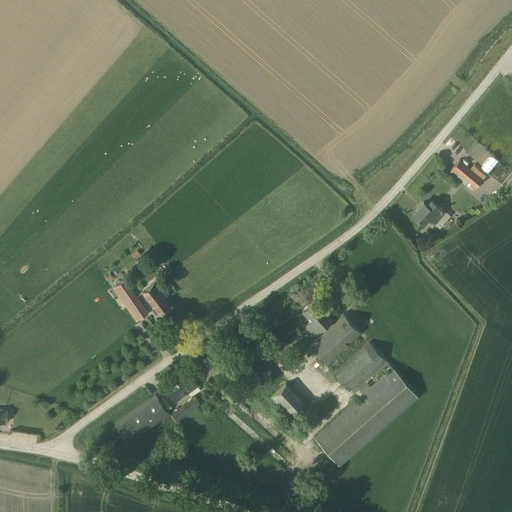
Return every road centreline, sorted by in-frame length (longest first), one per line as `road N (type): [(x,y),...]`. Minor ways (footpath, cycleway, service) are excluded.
road 1 (unclassified): [(56,452),(68,432),(380,210),(511,56)]
road 2 (unclassified): [(243,511),(56,452)]
